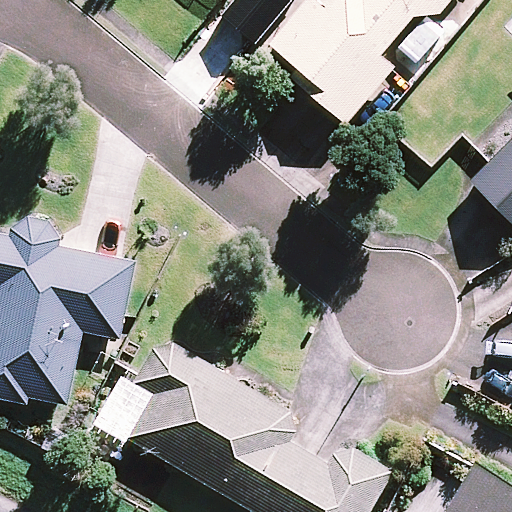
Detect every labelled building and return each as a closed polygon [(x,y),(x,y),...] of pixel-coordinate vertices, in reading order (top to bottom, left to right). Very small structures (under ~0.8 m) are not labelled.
[(447,0),(310,0),(270,44),(305,76),(299,83),(344,124),(395,69),(379,54),(413,16),(436,13),(447,0)] [(511,136),(469,180),(511,221),(511,136)] [(7,238),(0,236),(0,397),(30,403),(31,397),(71,404),(84,328),(121,334),(133,260),(61,248),(62,243),(61,239),(59,234),(57,230),(54,226),(50,223),(46,221),(41,219),(37,218),(32,218),(27,219),(23,220),(18,223),(15,226),(12,229),(9,233),(7,238)] [(368,511),(391,473),(158,336),(132,381),(152,393),(127,436),(256,511),(368,511)] [(511,511),(511,484),(476,463),(446,511),(511,511)]
